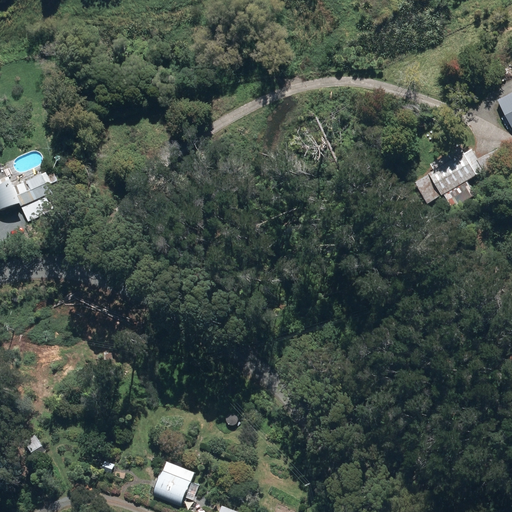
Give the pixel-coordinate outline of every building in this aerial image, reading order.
[(511,99),(499,107),(511,130),(511,99)] [(0,182),(0,214),(0,216),(23,207),(29,224),(61,212),(37,149),(19,156),(25,173),(0,182)] [(464,155),(461,149),(430,166),(434,173),(412,184),(425,208),(444,198),(452,214),(477,200),(469,184),(495,170),(488,158),(480,162),(474,150),(464,155)] [(46,453),(35,437),(24,444),(36,460),(46,453)] [(164,463),(153,495),(184,505),(186,499),(196,503),(201,487),(192,484),(195,474),(164,463)]
